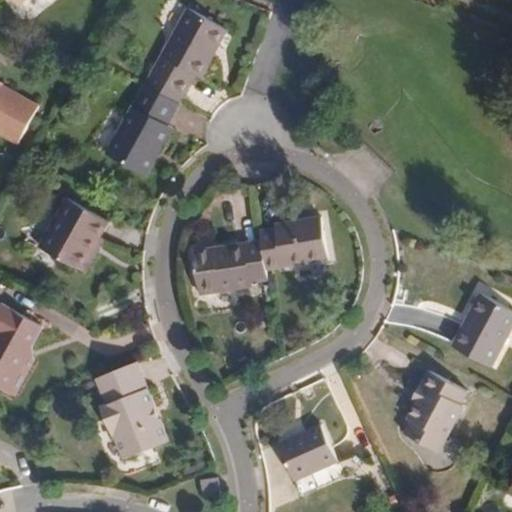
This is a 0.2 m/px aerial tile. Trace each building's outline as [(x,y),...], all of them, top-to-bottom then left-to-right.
[(169,124),(181,104),(197,76),(202,79),(229,31),(188,8),(107,155),(147,178),(174,128),(169,124)] [(0,129),(19,140),(41,104),(0,79),(0,129)] [(87,250),(96,235),(105,219),(65,197),(36,246),(81,272),(92,252),(87,250)] [(329,259),(322,216),(274,224),(275,228),(260,230),(261,241),(266,269),(329,259)] [(92,252),(100,238),(96,235),(87,250),(92,252)] [(266,269),(261,241),(190,252),(197,294),(250,286),(249,281),(267,278),(266,269)] [(511,319),(511,307),(481,291),(451,344),(487,364),(505,331),(511,319)] [(0,389),(11,395),(31,360),(25,347),(38,325),(0,302),(0,389)] [(168,444),(135,361),(94,379),(105,407),(100,409),(111,436),(114,435),(124,461),(168,444)] [(450,431),(464,404),(461,402),(468,389),(429,368),(421,383),(426,385),(417,399),(408,416),(412,419),(404,432),(440,452),(441,449),(450,431)] [(95,384),(94,379),(60,392),(63,398),(95,384)] [(417,399),(426,385),(421,383),(413,397),(417,399)] [(294,483),(340,462),(323,425),(277,447),(294,483)] [(463,438),(450,431),(441,449),(453,455),(463,438)] [(214,477),(197,480),(200,498),(217,496),(214,477)] [(396,496),(389,498),(394,507),(399,504),(396,496)]
